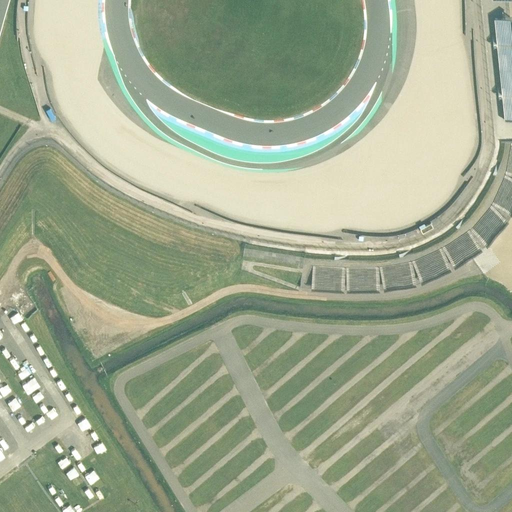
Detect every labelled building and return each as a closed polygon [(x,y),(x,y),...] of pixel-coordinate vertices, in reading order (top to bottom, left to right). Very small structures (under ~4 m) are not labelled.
[(511,30),(511,18),(495,20),(504,122),(511,121),(511,30)] [(439,218),(428,224),(431,230),(442,225),(439,218)] [(28,328),(33,335),(37,332),(32,325),(28,328)] [(39,336),(35,339),(40,346),(44,343),(39,336)] [(12,350),(20,346),(16,339),(8,344),(12,350)] [(47,359),(52,356),(46,347),(42,349),(47,359)] [(20,354),(16,357),(21,364),(25,360),(20,354)] [(29,378),(33,385),(41,380),(37,373),(29,378)] [(12,384),(3,388),(6,394),(15,390),(12,384)] [(39,390),(43,397),(50,393),(46,386),(39,390)] [(44,403),(48,409),(56,403),(52,397),(44,403)] [(81,411),(86,408),(82,400),(77,402),(81,411)] [(57,406),(50,410),(55,418),(61,414),(57,406)] [(29,408),(18,414),(21,421),(33,415),(29,408)] [(90,426),(95,422),(89,413),(84,416),(90,426)] [(43,424),(52,419),(50,414),(40,419),(43,424)] [(31,434),(40,428),(37,423),(28,429),(31,434)] [(98,427),(93,430),(98,438),(103,435),(98,427)] [(0,434),(4,441),(12,435),(7,428),(0,433),(0,434)] [(10,451),(17,445),(14,441),(7,446),(10,451)] [(85,470),(93,464),(89,457),(81,462),(85,470)] [(98,468),(89,474),(94,480),(102,475),(98,468)]
